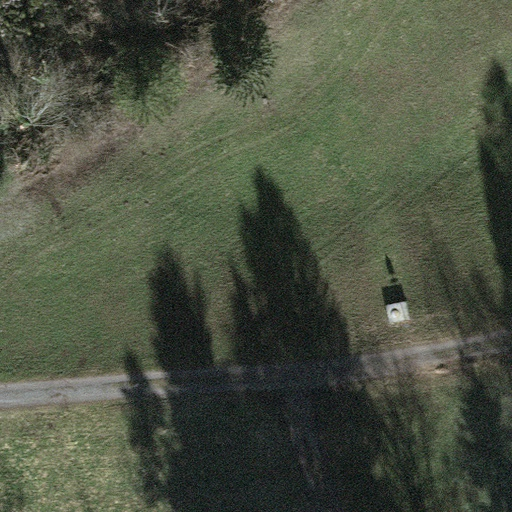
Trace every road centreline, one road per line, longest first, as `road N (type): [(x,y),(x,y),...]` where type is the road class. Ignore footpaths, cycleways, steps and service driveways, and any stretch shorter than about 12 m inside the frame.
road 1 (track): [(511,340),(294,378),(0,397)]
road 2 (track): [(294,378),(332,511)]
